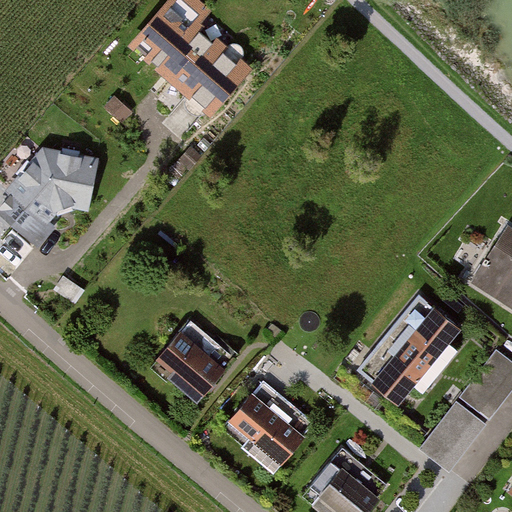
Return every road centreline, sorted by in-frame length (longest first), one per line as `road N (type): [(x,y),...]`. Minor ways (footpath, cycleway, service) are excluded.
road 1 (unclassified): [(0,296),(252,511)]
road 2 (residential): [(280,347),(453,487),(435,511)]
road 3 (track): [(511,144),(356,0)]
